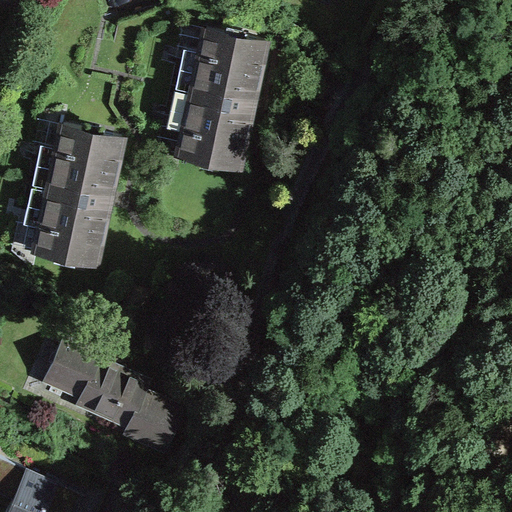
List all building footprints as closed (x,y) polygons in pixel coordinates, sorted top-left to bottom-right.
[(238,164),(265,37),(207,24),(202,48),(186,45),(176,89),(169,124),(185,127),(180,150),(180,151),(238,164)] [(26,220),(41,223),(36,247),(95,260),(122,133),(64,120),(58,145),(43,141),(33,185),(26,220)] [(133,284),(128,291),(126,301),(142,307),(147,300),(152,290),(133,284)] [(167,441),(183,407),(141,388),(145,378),(99,357),(102,350),(64,333),(45,375),(81,391),(78,398),(129,420),(126,427),(166,445),(167,441)] [(331,435),(335,427),(345,412),(336,406),(326,421),(321,428),(326,431),(331,435)] [(42,511),(44,508),(51,511),(69,511),(80,490),(29,467),(0,454),(0,485),(14,493),(4,511),(42,511)]
